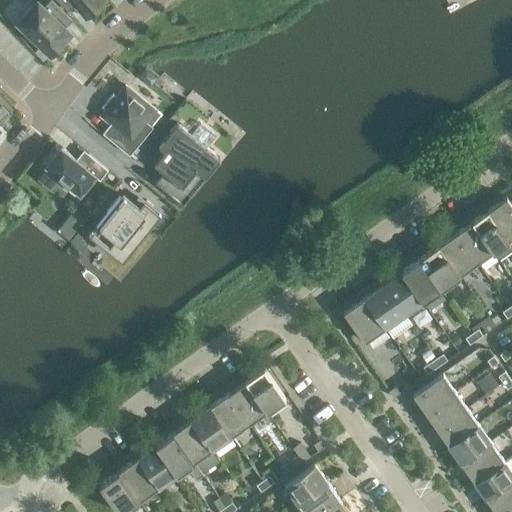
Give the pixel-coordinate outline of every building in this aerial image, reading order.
[(69,32),(64,27),(71,19),(51,0),(44,8),(38,2),(18,22),(52,54),(64,41),(62,39),(69,32)] [(105,0),(56,0),(68,11),(74,6),(85,18),(105,0)] [(153,126),(141,116),(150,105),(126,85),(117,96),(113,93),(102,106),(115,117),(103,133),(130,155),(153,126)] [(0,119),(12,108),(0,95),(0,119)] [(164,150),(154,163),(164,171),(155,182),(173,197),(196,169),(205,176),(220,158),(206,147),(216,136),(200,123),(191,134),(177,122),(159,145),(164,150)] [(80,193),(95,174),(100,179),(108,169),(88,153),(81,163),(61,146),(46,165),(64,180),(62,183),(74,193),(77,190),(80,193)] [(106,211),(107,212),(91,233),(109,248),(116,238),(128,248),(128,249),(129,251),(135,244),(134,243),(158,213),(144,201),(140,207),(123,193),(120,197),(119,196),(106,211)] [(511,204),(506,196),(488,210),(509,240),(511,237),(511,204)] [(75,209),(69,217),(79,226),(85,218),(75,209)] [(511,249),(511,244),(509,240),(488,210),(472,221),(493,251),(499,259),(511,249)] [(493,251),(472,221),(456,232),(477,262),(479,261),(485,268),(497,260),(491,252),(493,251)] [(477,262),(456,232),(438,244),(460,274),(477,262)] [(460,274),(438,244),(419,258),(440,288),(460,274)] [(440,288),(419,258),(401,271),(422,301),(440,288)] [(422,301),(401,271),(384,283),(405,313),(422,301)] [(405,313),(384,283),(364,297),(385,327),(405,313)] [(385,327),(364,297),(343,311),(364,341),(367,339),(373,347),(389,336),(383,328),(385,327)] [(511,313),(511,311),(509,307),(502,311),(507,318),(511,313)] [(478,328),(471,333),(476,339),(483,335),(478,328)] [(476,339),(471,333),(465,337),(469,344),(476,339)] [(461,342),(456,335),(450,339),(455,346),(461,342)] [(506,349),(500,354),(504,360),(511,356),(506,349)] [(443,353),(436,358),(441,364),(447,359),(443,353)] [(498,362),(493,355),(487,360),(491,366),(498,362)] [(441,364),(436,358),(430,362),(434,369),(441,364)] [(285,397),(264,367),(245,380),(267,410),(285,397)] [(509,377),(504,371),(498,375),(503,382),(509,377)] [(456,391),(443,372),(413,394),(426,412),(456,391)] [(491,375),(478,384),(484,394),(498,385),(491,375)] [(511,385),(511,381),(509,377),(503,382),(507,389),(511,385)] [(267,410),(245,380),(228,393),(249,423),(267,410)] [(395,386),(389,391),(393,397),(400,393),(395,386)] [(467,407),(456,391),(426,412),(437,428),(467,407)] [(249,423),(228,393),(210,405),(231,435),(249,423)] [(231,435),(210,405),(190,419),(212,449),(231,435)] [(478,423),(467,407),(437,428),(448,444),(478,423)] [(212,449),(190,419),(173,431),(194,461),(195,461),(212,449)] [(490,440),(478,423),(448,444),(460,462),(490,440)] [(194,461),(173,431),(155,444),(176,474),(187,466),(196,479),(203,474),(195,461),(194,461)] [(325,446),(320,439),(314,444),(318,450),(325,446)] [(504,460),(490,440),(460,462),(474,481),(504,460)] [(176,474),(155,444),(137,456),(159,486),(176,474)] [(291,460),(296,466),(303,462),(298,455),(291,460)] [(159,486),(137,456),(118,470),(139,500),(159,486)] [(511,478),(511,470),(504,460),(474,481),(485,497),(511,478)] [(328,482),(314,463),(284,484),(298,503),(328,482)] [(122,511),(139,500),(118,470),(99,483),(119,511),(122,511)] [(269,475),(263,480),(267,486),(274,482),(269,475)] [(497,511),(511,501),(511,478),(485,497),(495,511),(497,511)] [(267,486),(263,480),(256,484),(261,491),(267,486)] [(322,511),(340,499),(328,482),(298,503),(304,511),(322,511)] [(349,511),(340,499),(322,511),(349,511)] [(232,501),(225,506),(229,511),(230,511),(236,508),(232,501)] [(511,511),(511,501),(497,511),(511,511)]
